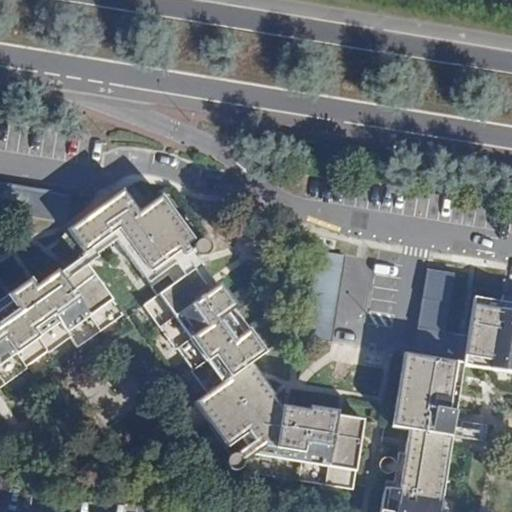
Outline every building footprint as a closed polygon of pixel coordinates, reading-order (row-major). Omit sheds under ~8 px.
[(0,195),(0,213),(67,224),(71,198),(2,186),(0,195)] [(195,375),(262,351),(219,284),(216,286),(197,259),(199,256),(201,257),(205,256),(208,253),(210,248),(208,242),(203,240),(198,241),(194,245),(193,249),(192,249),(188,245),(193,241),(161,196),(138,213),(123,191),(67,231),(68,231),(84,253),(112,233),(149,285),(150,286),(157,296),(145,305),(152,315),(153,316),(195,375)] [(426,259),(316,241),(312,267),(422,285),(426,259)] [(76,346),(121,314),(81,259),(38,290),(30,279),(0,300),(0,388),(5,384),(4,383),(69,336),(76,346)] [(332,337),(341,281),(316,277),(307,333),(332,337)] [(511,296),(502,295),(501,302),(511,303),(511,296)] [(511,303),(501,302),(474,298),(467,337),(371,322),(367,348),(412,355),(400,427),(400,429),(410,430),(400,484),(386,481),(380,511),(438,511),(463,365),(482,367),(511,372),(511,303)] [(264,353),(262,351),(195,375),(208,394),(203,397),(260,377),(250,363),(264,353)] [(260,377),(203,397),(196,403),(211,424),(209,426),(230,457),(226,460),(226,466),(228,470),(234,472),(240,471),(242,472),(351,491),(352,485),(352,484),(362,422),(362,421),(282,407),(260,377)]
